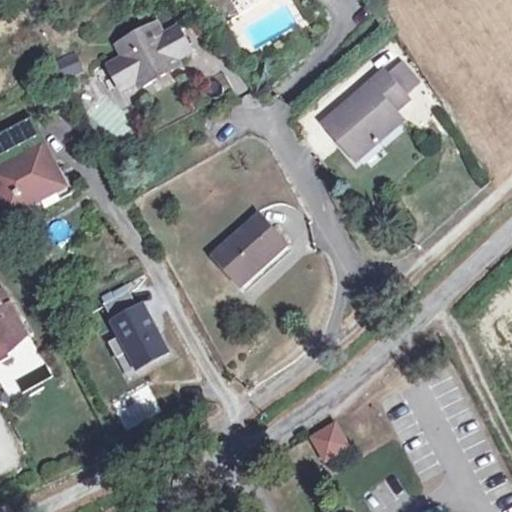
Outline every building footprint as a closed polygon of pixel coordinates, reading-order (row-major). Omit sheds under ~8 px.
[(142,87),(181,65),(177,58),(191,50),(177,26),(163,34),(156,22),(118,44),(124,56),(110,65),(124,89),(139,80),(142,87)] [(70,81),(84,73),(75,57),(61,64),(70,81)] [(385,73),(384,71),(324,123),(357,160),(402,120),(394,111),(408,99),(406,97),(385,73)] [(212,116),(239,101),(225,73),(197,88),(212,116)] [(95,135),(74,98),(65,103),(85,140),(95,135)] [(27,124),(0,138),(0,192),(12,214),(6,217),(10,225),(75,191),(62,167),(57,170),(44,145),(39,147),(27,124)] [(214,256),(242,287),(288,245),(259,214),(214,256)] [(0,296),(0,355),(13,348),(10,343),(29,332),(11,301),(4,304),(0,296)] [(138,300),(113,314),(123,331),(111,338),(120,354),(131,348),(142,365),(170,349),(144,302),(140,304),(138,300)] [(19,392),(54,374),(39,345),(4,363),(19,392)] [(111,395),(122,427),(160,414),(149,381),(111,395)] [(326,421),(304,435),(317,457),(340,444),(326,421)]
